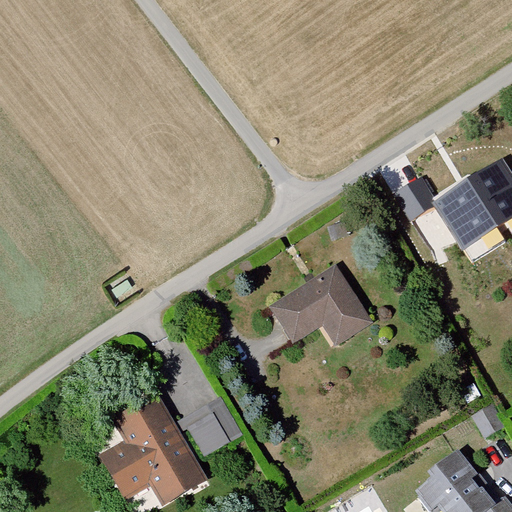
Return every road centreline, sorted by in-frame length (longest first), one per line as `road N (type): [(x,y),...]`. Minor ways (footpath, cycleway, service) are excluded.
road 1 (residential): [(0,408),(303,207)]
road 2 (residential): [(303,207),(143,0)]
road 3 (residential): [(303,207),(511,75)]
